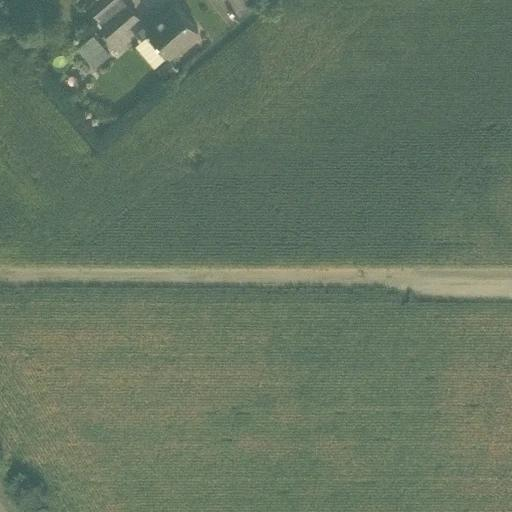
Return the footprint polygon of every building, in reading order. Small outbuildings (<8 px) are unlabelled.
[(198,29),(176,3),(159,18),(155,14),(144,24),(169,53),(198,29)] [(128,4),(113,18),(122,29),(138,16),(128,4)] [(113,18),(101,27),(111,39),(122,29),(113,18)] [(93,34),(77,48),(87,59),(103,46),(93,34)] [(103,46),(87,59),(94,67),(110,54),(103,46)] [(157,62),(163,73),(175,66),(170,55),(157,62)] [(511,306),(434,305),(432,350),(511,352),(511,306)] [(511,356),(432,354),(431,401),(511,403),(511,356)] [(511,407),(430,406),(429,443),(511,444),(511,407)]
